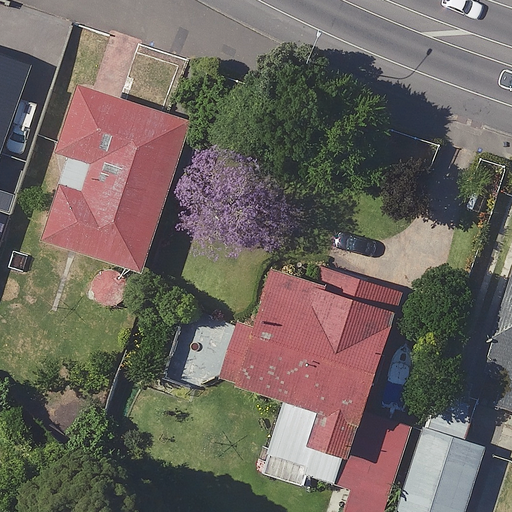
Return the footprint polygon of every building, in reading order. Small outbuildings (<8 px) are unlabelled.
[(199,124),(91,92),(72,156),(79,158),(54,243),(155,273),(199,124)] [(24,215),(0,206),(0,173),(24,101),(0,93),(0,237),(15,242),(24,215)] [(412,299),(292,267),(257,399),(291,409),(287,425),(319,434),(316,446),(369,460),(412,299)] [(511,311),(491,370),(505,375),(496,402),(511,407),(511,311)] [(241,329),(186,313),(167,378),(201,388),(228,374),(241,329)] [(474,511),(503,416),(441,397),(406,511),(474,511)]
